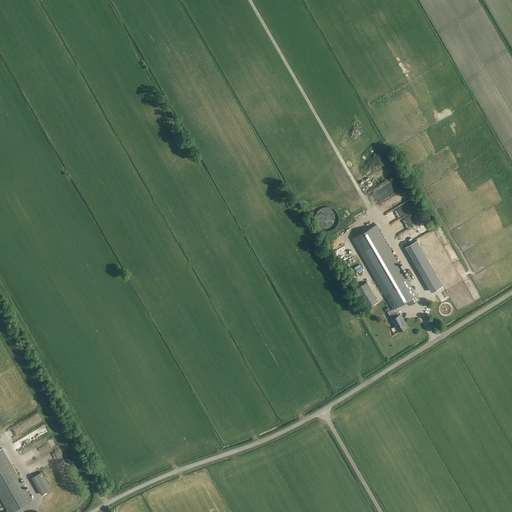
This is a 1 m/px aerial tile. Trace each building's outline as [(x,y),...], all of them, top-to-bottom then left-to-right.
[(374,191),(379,198),(388,193),(384,186),(374,191)] [(404,193),(381,204),(384,211),(408,200),(404,193)] [(328,228),(331,227),(335,221),(334,220),(331,221),(330,219),(331,217),(329,215),(327,215),(326,216),(323,217),(321,215),(323,214),(324,211),(323,211),(325,208),(322,209),(322,210),(318,211),(318,215),(316,218),(318,220),(317,220),(319,221),(319,219),(321,219),(320,223),(317,223),(321,226),(324,226),(325,226),(328,228)] [(411,238),(426,231),(423,224),(397,235),(398,237),(400,236),(401,238),(406,236),(407,237),(410,236),(411,238)] [(395,308),(407,301),(409,305),(419,300),(376,225),(352,239),(393,309),(387,312),(392,319),(391,320),(394,326),(395,325),(399,331),(401,330),(404,329),(404,328),(406,327),(404,323),(405,323),(400,314),(399,315),(395,308)] [(432,292),(443,286),(417,240),(406,246),(432,292)] [(367,308),(378,302),(367,282),(355,288),(367,308)] [(19,430),(31,425),(28,419),(17,423),(19,430)] [(43,425),(19,438),(23,445),(47,432),(43,425)] [(0,449),(0,498),(7,510),(4,511),(11,511),(32,500),(9,460),(2,448),(0,449)] [(42,473),(32,478),(41,495),(51,489),(42,473)]
